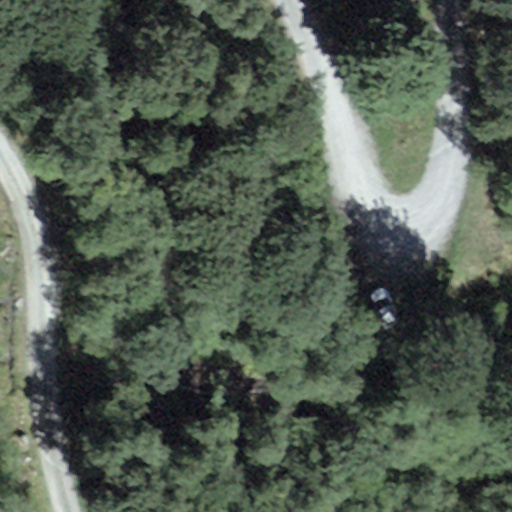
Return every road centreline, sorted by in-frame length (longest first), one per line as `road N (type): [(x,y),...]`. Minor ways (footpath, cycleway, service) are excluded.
road 1 (track): [(451,0),(449,133),(439,192),(405,223),(380,215),(356,178),(289,0)]
road 2 (track): [(67,511),(42,376),(31,223),(0,154)]
